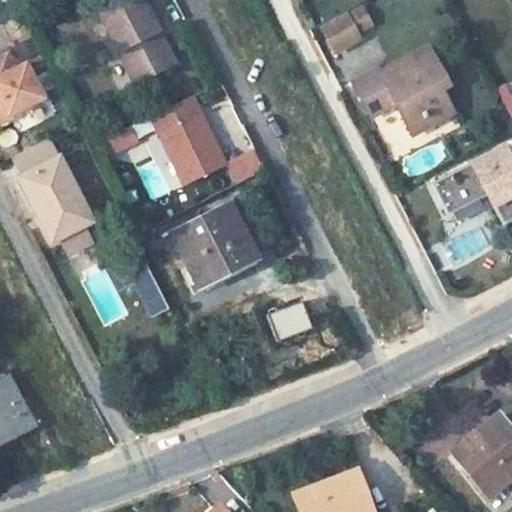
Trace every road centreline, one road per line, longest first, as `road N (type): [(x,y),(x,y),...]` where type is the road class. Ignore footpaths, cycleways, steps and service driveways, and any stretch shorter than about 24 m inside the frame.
road 1 (residential): [(378,387),(187,0)]
road 2 (residential): [(458,346),(281,0)]
road 3 (residential): [(136,472),(0,205)]
road 4 (unclassified): [(378,387),(136,472)]
